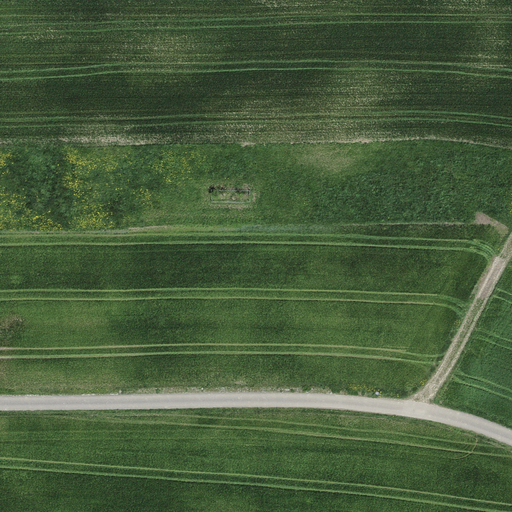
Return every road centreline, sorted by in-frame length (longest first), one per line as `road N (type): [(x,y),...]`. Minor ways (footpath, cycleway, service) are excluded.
road 1 (tertiary): [(511,438),(371,406),(0,404)]
road 2 (track): [(421,412),(511,262)]
